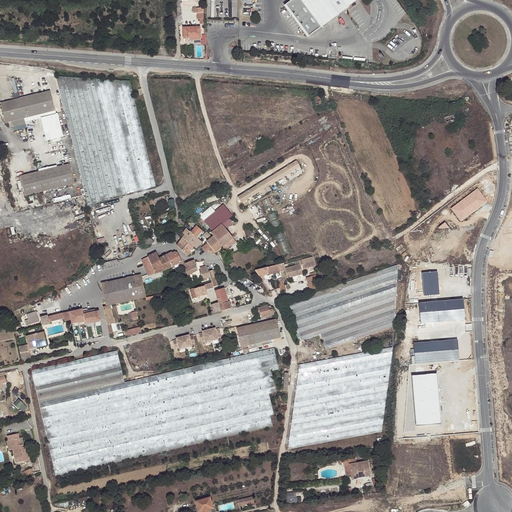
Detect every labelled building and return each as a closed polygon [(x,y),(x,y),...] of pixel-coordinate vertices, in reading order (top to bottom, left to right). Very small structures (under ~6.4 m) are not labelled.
[(292,0),(285,6),(308,37),(349,8),(347,5),(353,0),(292,0)] [(200,24),(203,24),(203,8),(193,8),(193,13),(196,13),(197,19),(200,19),(200,24)] [(195,41),(200,40),(200,27),(183,28),(184,38),(189,38),(189,39),(195,39),(195,41)] [(130,81),(56,77),(87,203),(156,187),(130,81)] [(55,111),(50,91),(0,103),(5,123),(55,111)] [(23,118),(11,121),(13,128),(25,125),(23,118)] [(291,170),(297,166),(295,162),(288,166),(291,170)] [(25,196),(74,184),(70,165),(20,177),(25,196)] [(288,166),(238,197),(241,203),(292,172),(291,170),(288,166)] [(477,190),(452,209),(461,222),(487,203),(477,190)] [(165,202),(163,196),(149,200),(150,206),(165,202)] [(204,221),(213,232),(222,224),(225,228),(232,223),(228,219),(232,216),(228,210),(223,205),(204,221)] [(206,242),(207,243),(202,247),(205,252),(208,249),(211,253),(212,254),(214,252),(215,253),(223,247),(223,248),(225,250),(235,241),(225,228),(222,224),(213,232),(211,233),(214,236),(212,237),(206,242)] [(191,233),(198,239),(199,236),(198,235),(201,231),(202,230),(196,226),(191,233)] [(253,235),(250,228),(243,230),(246,237),(253,235)] [(182,238),(191,246),(198,239),(191,233),(186,229),(183,233),(185,235),(182,238)] [(178,243),(189,251),(193,248),(191,246),(182,238),(178,243)] [(191,246),(193,248),(194,247),(198,242),(200,244),(202,242),(198,239),(191,246)] [(190,253),(189,251),(178,243),(176,246),(183,252),(187,256),(190,253)] [(181,262),(177,253),(176,253),(174,250),(167,254),(169,257),(167,258),(171,267),(181,262)] [(169,257),(167,254),(159,258),(156,253),(141,260),(148,276),(163,271),(171,267),(167,258),(169,257)] [(278,265),(280,272),(285,270),(287,278),(302,274),(300,265),(314,261),(312,257),(299,260),(298,260),(278,265)] [(193,260),(184,264),(186,269),(185,270),(187,275),(197,270),(193,260)] [(263,276),(280,272),(278,265),(267,267),(255,270),(261,280),(264,279),(263,276)] [(285,303),(299,341),(320,334),(326,349),(395,326),(398,265),(285,303)] [(207,272),(205,266),(199,268),(203,277),(202,277),(204,281),(209,279),(207,272)] [(213,271),(208,272),(212,281),(212,283),(213,287),(217,286),(214,276),(213,271)] [(438,271),(422,272),(423,295),(439,294),(438,271)] [(308,286),(310,290),(319,287),(315,272),(310,273),(311,277),(306,278),(308,286)] [(106,306),(110,305),(116,304),(146,297),(141,275),(101,284),(106,306)] [(258,283),(267,295),(270,294),(269,292),(262,281),(258,283)] [(213,287),(212,283),(201,286),(202,287),(195,289),(195,288),(190,289),(191,292),(190,292),(192,299),(206,295),(205,290),(213,287)] [(228,301),(224,288),(215,291),(218,302),(221,311),(231,308),(229,302),(222,304),(222,302),(228,301)] [(418,304),(420,325),(464,321),(462,300),(418,304)] [(221,311),(218,302),(211,305),(213,311),(214,313),(217,312),(221,311)] [(268,306),(267,304),(257,308),(261,318),(274,315),(273,312),(275,311),(274,308),(272,307),(271,307),(271,306),(270,306),(268,306)] [(106,306),(103,307),(109,333),(112,332),(110,324),(114,323),(110,305),(106,306)] [(87,308),(59,314),(61,319),(64,318),(64,321),(71,320),(72,324),(85,321),(85,324),(101,321),(98,309),(87,311),(87,308)] [(26,324),(39,321),(37,311),(27,313),(28,318),(25,319),(26,324)] [(137,311),(130,312),(131,320),(139,319),(137,311)] [(53,321),(51,316),(48,317),(47,315),(40,317),(42,326),(50,324),(49,322),(53,321)] [(280,337),(276,319),(237,329),(241,348),(244,347),(243,346),(249,344),(250,348),(256,346),(256,343),(280,337)] [(124,330),(126,336),(142,332),(141,326),(124,330)] [(213,342),(219,340),(219,339),(223,338),(221,330),(217,331),(217,330),(212,331),(213,334),(211,334),(213,342)] [(210,335),(209,331),(204,332),(205,334),(201,334),(203,343),(206,342),(207,343),(213,342),(211,334),(210,335)] [(44,332),(26,336),(29,349),(47,345),(44,332)] [(185,337),(186,340),(185,340),(186,348),(193,347),(192,345),(196,344),(195,336),(191,337),(190,335),(185,337)] [(178,339),(174,340),(176,348),(180,348),(180,349),(186,348),(185,340),(184,341),(183,337),(178,338),(178,339)] [(458,338),(413,342),(415,363),(459,359),(458,338)] [(393,347),(299,365),(288,449),(382,432),(393,347)] [(125,382),(118,351),(31,370),(55,475),(272,426),(270,416),(274,415),(269,394),(276,392),(271,371),(278,369),(274,348),(125,382)] [(411,376),(416,426),(441,424),(436,374),(411,376)] [(24,458),(28,458),(26,447),(12,449),(15,463),(25,461),(24,458)] [(352,479),(370,476),(368,461),(356,463),(355,458),(349,459),(349,464),(351,475),(352,479)] [(295,493),(287,494),(288,499),(290,499),(290,502),(303,500),(303,497),(295,498),(295,493)] [(254,503),(253,497),(237,500),(238,507),(254,503)] [(210,498),(196,501),(197,506),(199,511),(202,511),(210,511),(210,509),(214,507),(213,504),(212,502),(211,502),(210,498)]
